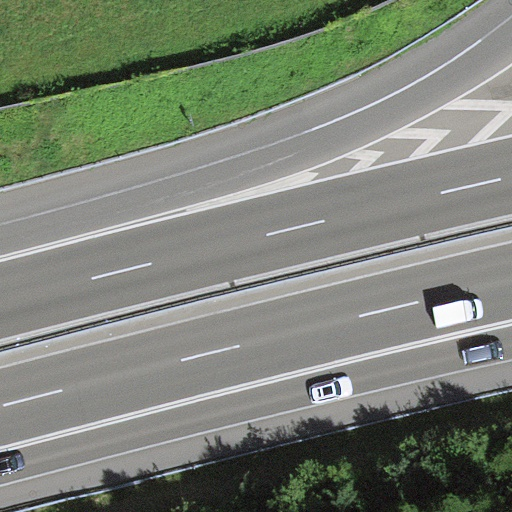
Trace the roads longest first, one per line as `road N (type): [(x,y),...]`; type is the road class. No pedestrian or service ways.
road 1 (motorway): [(511,41),(335,140),(0,289)]
road 2 (motorway): [(0,474),(511,346)]
road 3 (motorway): [(511,176),(0,302)]
road 4 (motorway): [(0,406),(511,280)]
